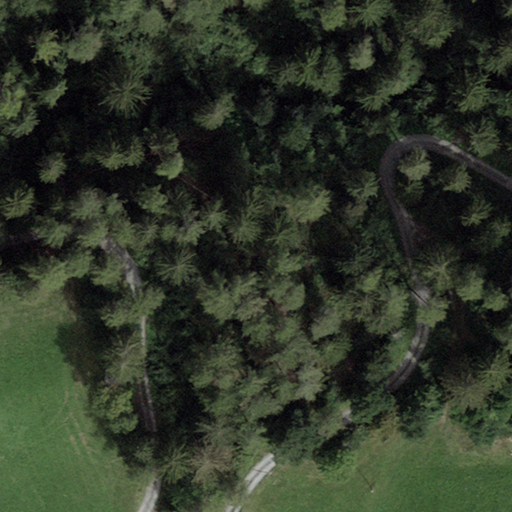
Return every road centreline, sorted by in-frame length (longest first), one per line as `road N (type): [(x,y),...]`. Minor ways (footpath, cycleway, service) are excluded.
road 1 (track): [(232,511),(250,477),(299,438),(357,432),(387,406),(415,356),(423,312),(401,218),(421,161),(500,167),(511,175)]
road 2 (track): [(0,247),(72,236),(113,256),(146,338),(157,471),(145,511)]
